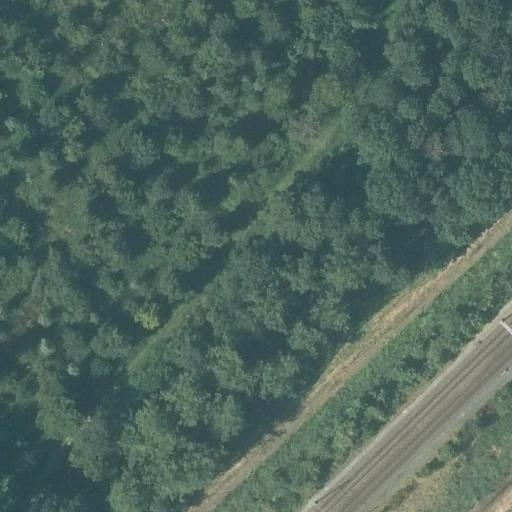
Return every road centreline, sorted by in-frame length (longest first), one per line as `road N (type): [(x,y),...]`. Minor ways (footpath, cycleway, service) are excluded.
road 1 (track): [(186,511),(511,198)]
road 2 (track): [(222,511),(511,239)]
